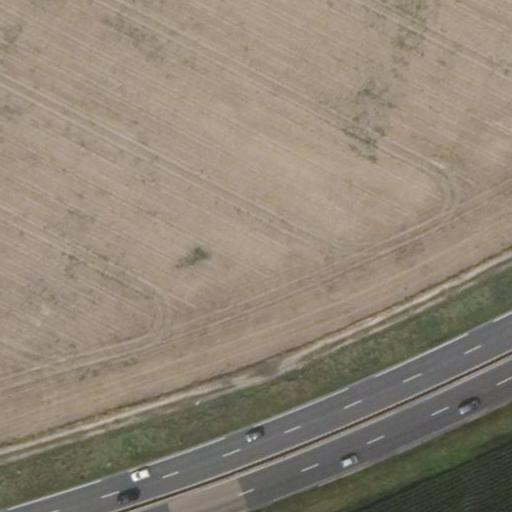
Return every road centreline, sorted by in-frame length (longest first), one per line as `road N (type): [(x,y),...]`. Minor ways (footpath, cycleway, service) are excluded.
road 1 (track): [(0,453),(322,351),(511,248)]
road 2 (primary): [(511,329),(352,403),(59,511)]
road 3 (primary): [(194,511),(511,375)]
